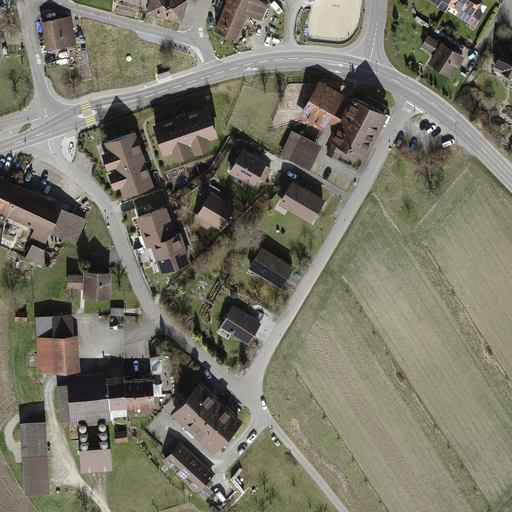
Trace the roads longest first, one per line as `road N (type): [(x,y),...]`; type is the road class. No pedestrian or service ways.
road 1 (residential): [(412,89),(365,191),(241,392)]
road 2 (residential): [(47,131),(55,158),(109,212),(147,300),(241,392)]
road 3 (track): [(103,511),(78,484),(54,423),(51,374),(100,371),(97,339),(154,332),(162,320)]
road 4 (residential): [(23,7),(54,4),(202,42)]
road 5 (tertiary): [(47,131),(215,73)]
road 6 (tertiary): [(215,73),(291,60),(368,70)]
road 7 (tertiary): [(412,89),(511,179)]
